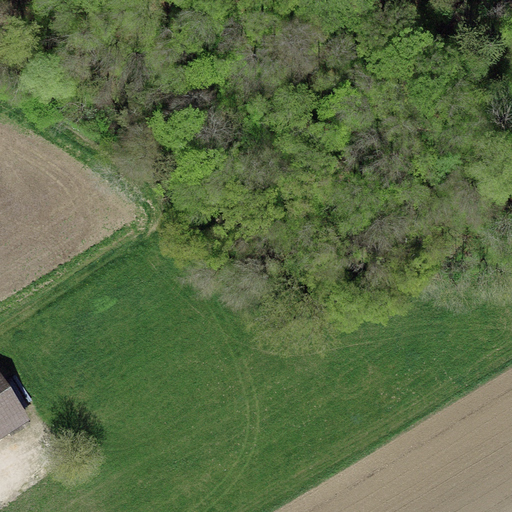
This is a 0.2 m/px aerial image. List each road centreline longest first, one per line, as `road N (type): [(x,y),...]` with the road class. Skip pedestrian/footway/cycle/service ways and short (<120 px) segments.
road 1 (track): [(0,78),(129,165),(155,197),(157,228)]
road 2 (track): [(0,330),(157,228)]
